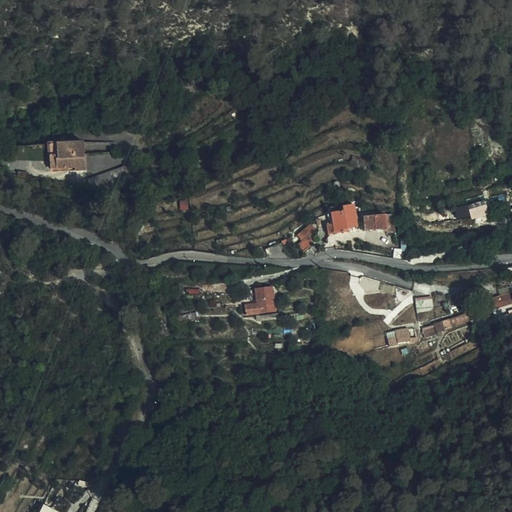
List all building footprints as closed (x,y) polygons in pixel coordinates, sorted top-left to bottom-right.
[(260,138),(276,131),(276,130),(281,128),(277,119),(272,121),(271,121),(255,128),(260,138)] [(84,142),(57,144),(58,159),(56,160),(56,169),(75,168),(75,171),(86,170),(84,142)] [(58,159),(57,144),(48,144),(50,169),(56,169),(56,160),(58,159)] [(127,166),(94,178),(96,183),(101,191),(131,177),(127,166)] [(17,180),(27,182),(29,174),(18,172),(17,180)] [(96,183),(94,178),(90,179),(93,189),(101,191),(96,183)] [(354,205),(343,207),(343,212),(331,214),(333,225),(335,234),(344,232),(343,229),(349,228),(357,227),(354,205)] [(473,218),(488,214),(486,207),(470,211),(473,218)] [(393,215),(385,216),(386,228),(387,233),(395,233),(393,215)] [(386,228),(385,216),(363,218),(364,230),(386,228)] [(298,236),(302,241),(311,234),(316,230),(311,225),(298,236)] [(311,234),(302,241),(297,246),(303,252),(317,240),(311,234)] [(275,311),(272,288),(254,290),(257,304),(245,306),(246,315),(275,311)] [(511,293),(489,300),(492,310),(511,304),(511,293)] [(433,308),(432,299),(416,301),(417,309),(433,308)] [(494,318),(498,317),(509,314),(508,312),(511,310),(511,304),(492,310),(494,318)] [(498,317),(500,324),(511,320),(511,310),(508,312),(509,314),(498,317)] [(278,318),(277,313),(259,316),(260,322),(278,318)] [(445,329),(471,321),(469,315),(468,314),(442,322),(445,329)] [(490,329),(490,327),(487,321),(485,316),(471,321),(475,333),(490,329)] [(445,329),(442,322),(434,325),(437,332),(445,329)] [(426,336),(437,332),(434,325),(423,329),(426,336)] [(397,341),(409,339),(407,328),(396,330),(397,341)] [(287,364),(287,356),(260,354),(260,362),(287,364)]
